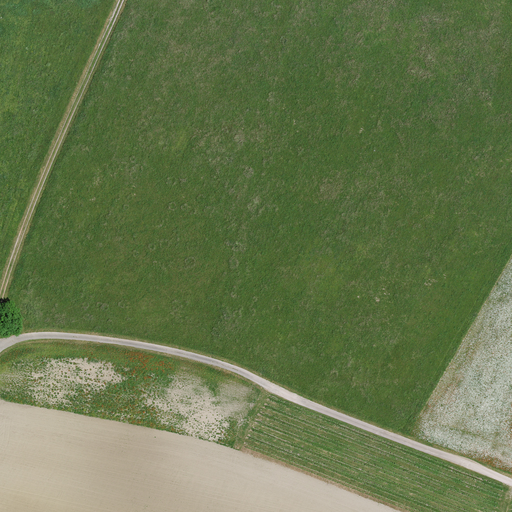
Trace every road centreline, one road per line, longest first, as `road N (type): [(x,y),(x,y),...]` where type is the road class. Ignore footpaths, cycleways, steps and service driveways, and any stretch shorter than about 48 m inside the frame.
road 1 (track): [(0,345),(33,335),(92,337),(216,361),(511,481)]
road 2 (track): [(121,0),(39,188),(0,303)]
